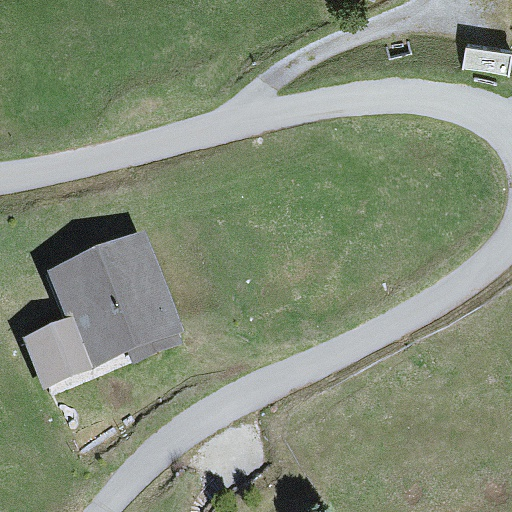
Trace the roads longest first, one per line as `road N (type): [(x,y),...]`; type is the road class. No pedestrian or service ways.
road 1 (unclassified): [(0,179),(367,97),(462,106),(511,133)]
road 2 (unclassified): [(511,236),(487,265),(406,319),(209,413),(159,449),(100,511)]
